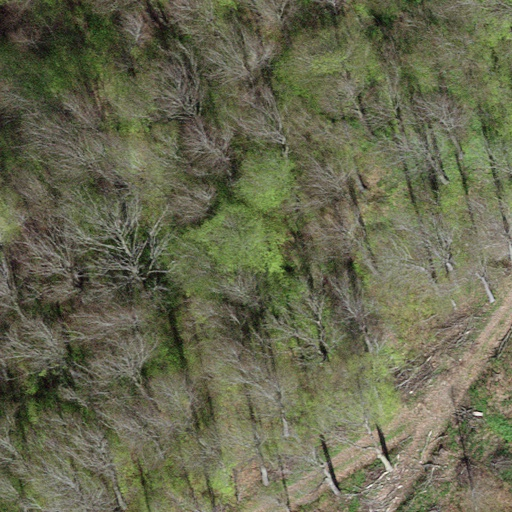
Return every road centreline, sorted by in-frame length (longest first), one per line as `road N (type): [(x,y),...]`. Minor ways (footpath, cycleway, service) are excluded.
road 1 (track): [(511,298),(371,511)]
road 2 (track): [(441,406),(269,511)]
